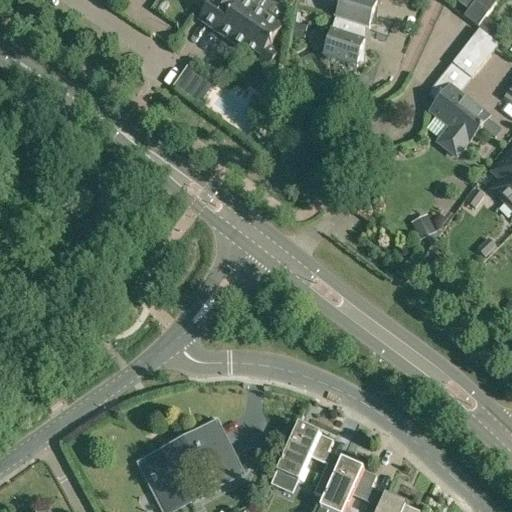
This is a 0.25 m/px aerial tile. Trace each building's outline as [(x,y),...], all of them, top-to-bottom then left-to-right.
[(165,0),(199,22),(242,52),(245,48),(261,59),(257,64),(268,71),(280,54),(271,48),(284,28),(280,26),(289,13),(270,0),(165,0)] [(342,0),(336,19),(367,29),(367,30),(370,31),(371,28),(377,29),(378,16),(374,15),(378,5),(375,5),(376,0),(342,0)] [(478,27),(497,2),(495,0),(459,0),(459,1),(470,10),(464,17),(478,27)] [(311,28),(300,26),(303,10),(299,10),(293,39),(308,42),(311,28)] [(367,29),(336,19),(324,58),(358,69),(358,66),(365,66),(366,54),(363,53),(366,43),(363,42),(367,30),(367,29)] [(469,145),(480,131),(481,132),(484,129),(483,128),(490,119),(456,92),(468,77),(473,80),(491,57),(472,42),(454,65),(453,65),(431,93),(442,101),(432,114),(452,130),(442,143),(442,147),(455,157),(459,156),(468,144),(469,145)] [(179,83),(174,90),(196,105),(206,91),(207,92),(211,86),(188,70),(179,83)] [(511,154),(493,174),(502,183),(493,192),(511,210),(511,154)] [(325,500),(341,463),(328,457),(334,444),(307,432),(306,434),(299,430),(300,427),(299,426),(272,487),(278,490),(283,488),(287,479),(299,484),(311,457),(328,465),(314,496),(325,500)] [(190,499),(241,474),(217,427),(144,464),(168,511),(175,511),(192,504),(190,499)] [(341,463),(325,500),(321,509),(326,511),(345,511),(354,492),(372,501),(367,511),(379,511),(385,499),(372,492),(378,480),(341,463)] [(414,511),(385,499),(379,511),(414,511)]
